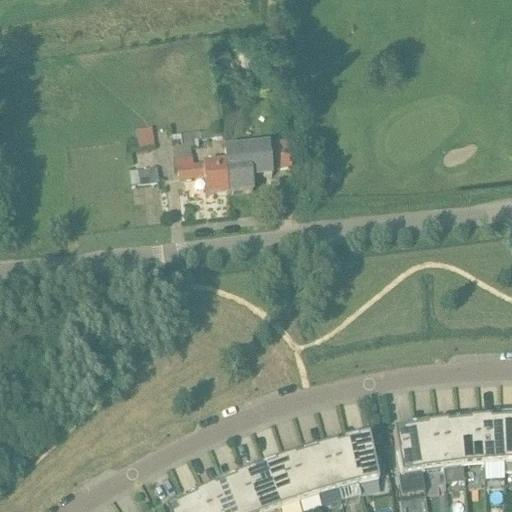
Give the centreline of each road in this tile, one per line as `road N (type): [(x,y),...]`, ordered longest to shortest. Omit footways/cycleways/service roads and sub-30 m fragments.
road 1 (unclassified): [(0,269),(511,210)]
road 2 (residential): [(71,511),(182,447),(294,402),(403,377),(511,372)]
